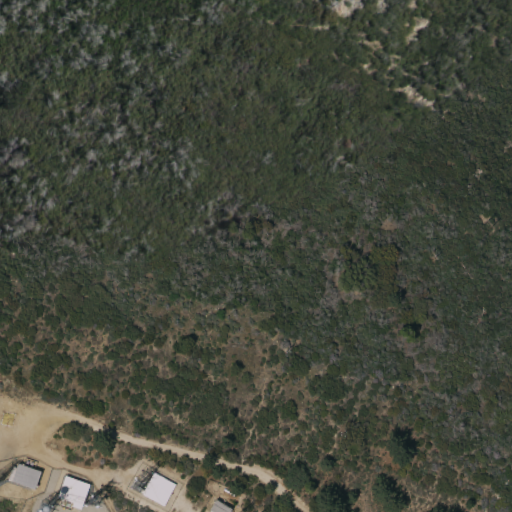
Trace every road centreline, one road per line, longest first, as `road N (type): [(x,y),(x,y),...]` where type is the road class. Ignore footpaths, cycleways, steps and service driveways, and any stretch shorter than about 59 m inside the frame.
road 1 (track): [(310,511),(256,468),(17,399)]
road 2 (track): [(1,442),(84,470),(115,511)]
